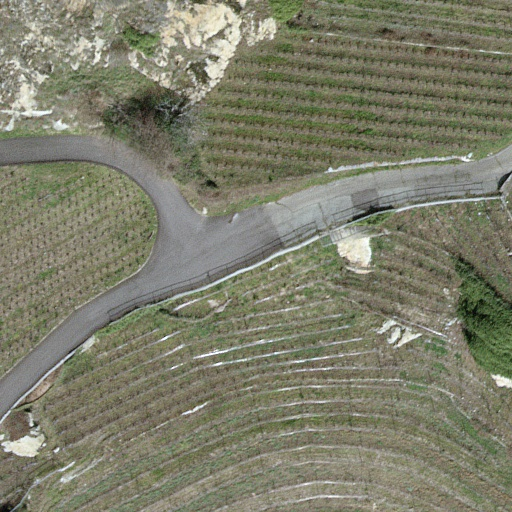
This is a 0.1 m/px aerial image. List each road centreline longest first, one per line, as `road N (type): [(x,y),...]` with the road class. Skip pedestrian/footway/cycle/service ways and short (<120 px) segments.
road 1 (unclassified): [(0,151),(115,156),(163,187),(172,224),(147,283),(68,333),(0,402)]
road 2 (track): [(169,243),(253,239),(462,188),(511,154)]
